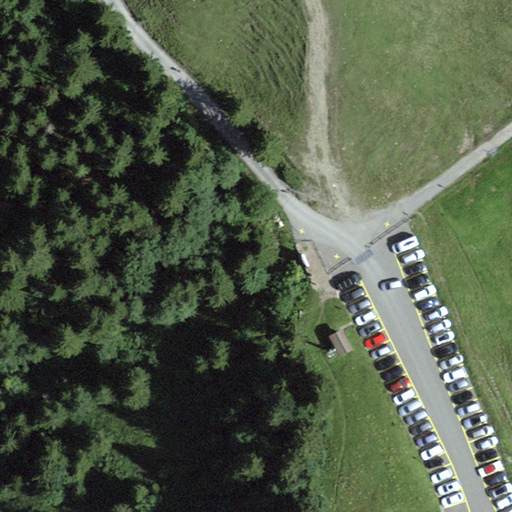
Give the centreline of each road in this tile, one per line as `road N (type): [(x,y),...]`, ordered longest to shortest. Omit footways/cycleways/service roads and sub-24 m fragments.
road 1 (track): [(115,0),(146,50),(217,119),(291,211),(331,240)]
road 2 (track): [(511,128),(406,210),(331,240)]
